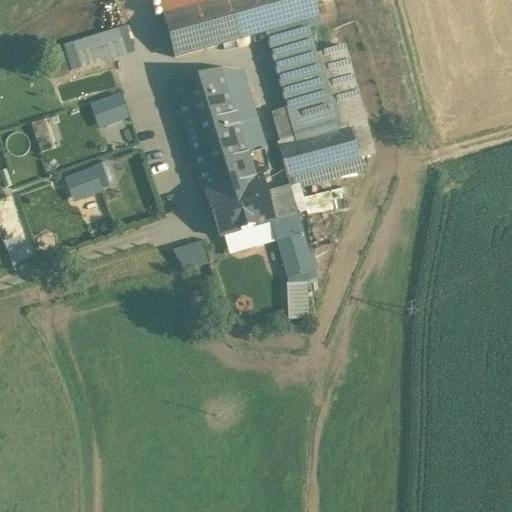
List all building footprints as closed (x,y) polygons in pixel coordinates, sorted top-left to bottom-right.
[(171,0),(157,0),(162,17),(175,13),(171,0)] [(344,46),(314,55),(307,29),(320,26),(313,0),(222,0),(175,13),(162,17),(174,58),(271,31),(292,108),(271,114),(281,149),(278,150),(286,179),(374,155),(344,46)] [(171,0),(175,13),(222,0),(171,0)] [(112,38),(65,53),(70,69),(131,50),(124,28),(110,33),(112,38)] [(220,72),(173,86),(198,169),(245,155),(246,156),(264,150),(241,74),(220,72)] [(118,93),(87,103),(96,129),(127,118),(118,93)] [(264,150),(246,156),(253,178),(261,176),(268,174),(264,150)] [(245,155),(198,169),(205,192),(253,178),(246,156),(245,155)] [(70,203),(116,184),(106,159),(60,178),(70,203)] [(205,192),(204,193),(218,238),(238,233),(244,251),(258,247),(259,250),(265,248),(264,245),(275,242),(269,224),(274,222),(261,176),(253,178),(205,192)] [(274,222),(269,224),(275,242),(279,241),(285,262),(305,256),(293,217),(274,222)] [(306,284),(286,285),(288,321),(308,320),(306,284)]
